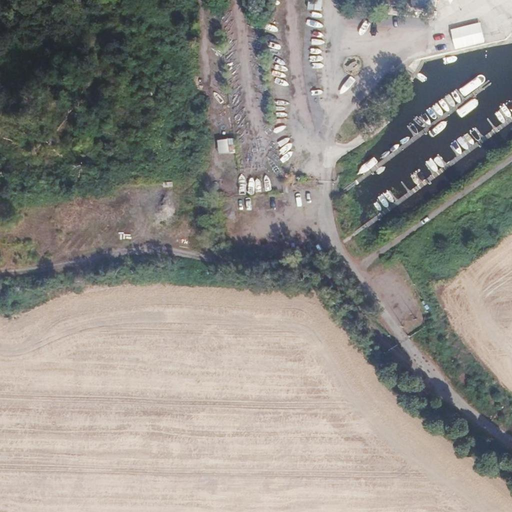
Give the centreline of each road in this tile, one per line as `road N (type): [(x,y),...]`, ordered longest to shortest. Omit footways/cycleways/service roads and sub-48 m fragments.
road 1 (track): [(426,371),(309,267),(149,247),(0,275)]
road 2 (unclassified): [(356,269),(426,371),(511,441)]
